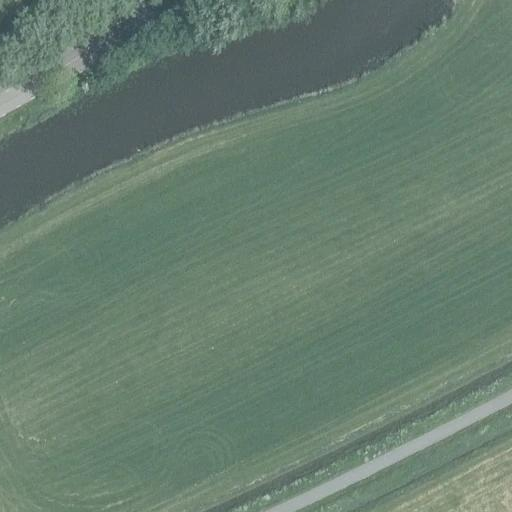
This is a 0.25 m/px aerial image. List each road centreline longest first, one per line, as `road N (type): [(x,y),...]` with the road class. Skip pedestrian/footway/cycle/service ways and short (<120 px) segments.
road 1 (unclassified): [(283,511),(511,397)]
road 2 (tertiary): [(0,104),(173,0)]
